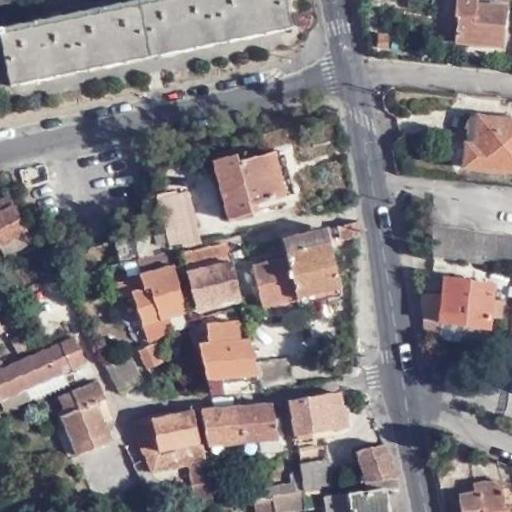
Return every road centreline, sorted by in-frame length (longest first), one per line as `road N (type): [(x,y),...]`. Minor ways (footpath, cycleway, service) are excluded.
road 1 (residential): [(348,78),(0,152)]
road 2 (tertiary): [(348,78),(404,404)]
road 3 (residential): [(348,78),(406,72),(511,85)]
road 4 (unknown): [(511,211),(370,202)]
